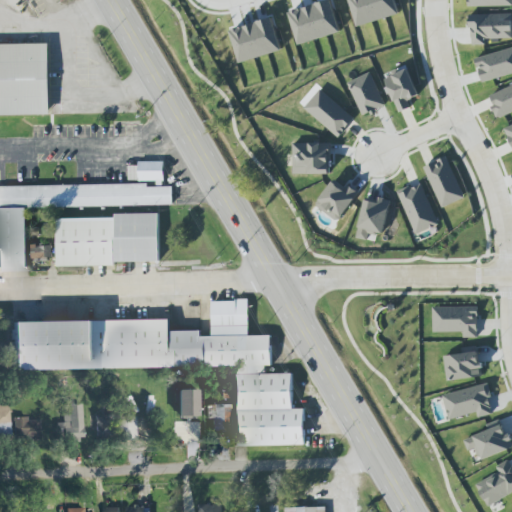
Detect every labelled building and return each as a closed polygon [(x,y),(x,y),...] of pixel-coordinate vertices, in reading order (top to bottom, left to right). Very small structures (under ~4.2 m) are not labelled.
[(511,14),(471,15),(471,45),(487,44),(487,39),(511,38),(511,14)] [(0,115),(51,115),(49,43),(0,44),(0,115)] [(511,73),(511,48),(476,58),(482,82),(511,73)] [(411,107),(408,101),(419,96),(408,68),(384,77),(399,112),(411,107)] [(386,106),(371,72),(349,82),(363,116),(386,106)] [(511,85),(489,95),(498,118),(511,112),(511,85)] [(339,138),(355,119),(320,89),(304,109),(339,138)] [(293,174),(330,175),(331,143),(294,143),(293,174)] [(424,167),(442,208),(465,198),(448,157),(424,167)] [(165,162),(139,161),(139,181),(164,181),(165,162)] [(359,195),(336,178),(315,205),(338,222),(359,195)] [(440,225),(422,183),(399,193),(416,235),(440,225)] [(26,208),(173,206),(173,187),(148,187),(148,184),(0,186),(0,271),(27,271),(26,208)] [(391,201),(366,196),(357,238),(374,242),(377,232),(385,234),(391,201)] [(115,218),(57,219),(58,265),(159,263),(159,213),(115,214),(115,218)] [(233,367),(234,446),(305,445),(305,409),(293,409),(292,373),(266,374),(266,365),(272,365),(271,335),(249,336),(249,301),(212,301),(212,336),(201,336),(201,331),(170,331),(170,320),(12,322),(13,370),(233,367)] [(433,307),(434,332),(464,332),(464,337),(479,337),(479,306),(433,307)] [(445,355),(447,381),(482,377),(479,352),(445,355)] [(477,413),(478,418),(495,414),(488,384),(443,394),(449,420),(477,413)] [(197,389),(178,390),(178,417),(198,416),(197,389)] [(57,423),(57,434),(66,434),(66,441),(83,440),(82,404),(63,404),(63,422),(57,423)] [(214,431),(231,430),(230,404),(213,405),(214,431)] [(0,405),(0,432),(10,432),(9,405),(0,405)] [(96,415),(95,438),(114,439),(115,415),(96,415)] [(135,417),(117,416),(117,438),(135,438),(135,417)] [(13,438),(39,439),(40,419),(14,418),(13,438)] [(469,451),(478,448),(482,460),(511,448),(511,442),(505,424),(465,440),(469,451)] [(511,493),(511,463),(510,459),(497,466),(500,472),(476,484),(488,506),(511,493)]
